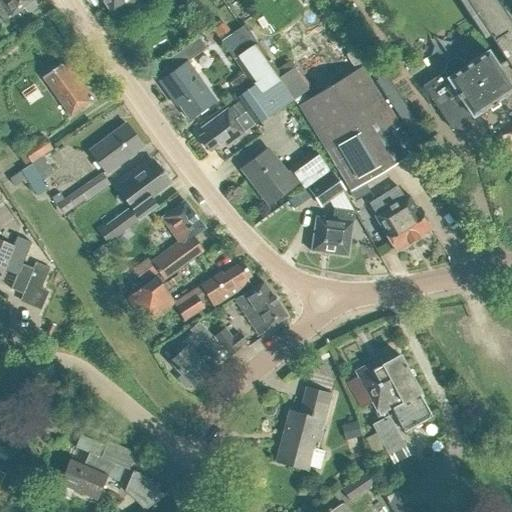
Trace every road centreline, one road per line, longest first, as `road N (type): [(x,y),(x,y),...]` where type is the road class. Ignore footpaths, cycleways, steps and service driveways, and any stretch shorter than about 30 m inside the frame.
road 1 (residential): [(321,298),(296,291),(259,261),(201,200),(63,0)]
road 2 (residential): [(207,467),(180,459),(78,375),(26,365),(0,373)]
road 3 (residential): [(207,467),(228,403),(321,298)]
road 4 (residential): [(321,298),(511,268)]
